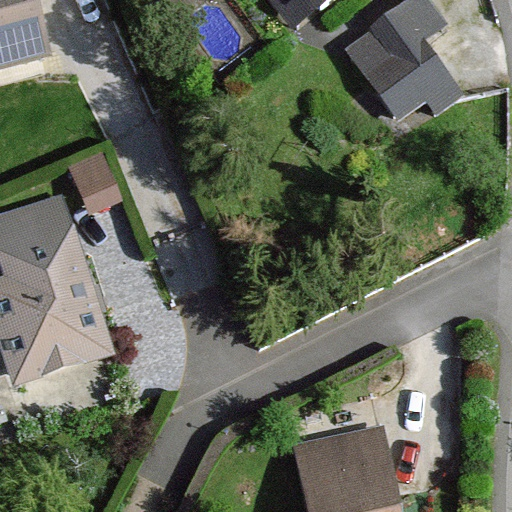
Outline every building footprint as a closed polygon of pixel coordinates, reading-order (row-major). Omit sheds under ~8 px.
[(30,0),(0,0),(0,64),(43,55),(30,0)] [(330,11),(322,0),(283,0),(306,29),(330,11)] [(322,0),(330,11),(345,0),(322,0)] [(419,0),(395,16),(418,52),(443,36),(419,0)] [(441,86),(418,52),(395,16),(369,34),(375,42),(344,62),(386,123),(415,103),(427,121),(449,107),(437,88),(441,86)] [(120,197),(100,151),(73,164),(92,210),(120,197)] [(16,289),(73,270),(57,223),(0,242),(16,289)] [(97,338),(73,270),(16,289),(0,293),(0,327),(16,373),(46,362),(50,372),(72,364),(66,349),(97,338)] [(66,349),(72,364),(103,353),(97,338),(66,349)] [(302,483),(378,465),(372,436),(295,454),(302,483)] [(378,465),(302,483),(309,511),(382,511),(379,499),(386,497),(378,465)]
